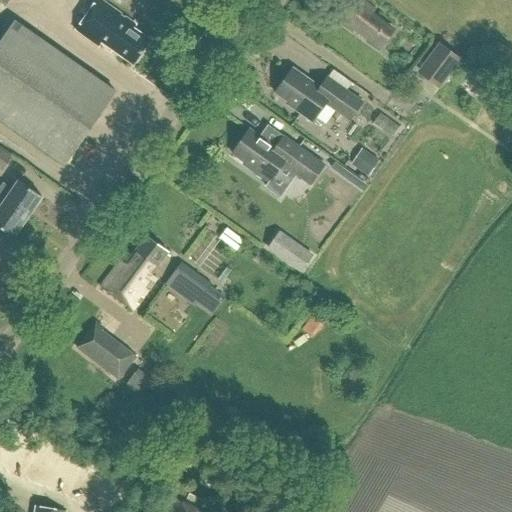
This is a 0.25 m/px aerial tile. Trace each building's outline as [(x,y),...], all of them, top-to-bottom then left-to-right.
[(133,65),(150,41),(133,29),(135,26),(99,0),(97,0),(75,31),(98,47),(101,43),(133,65)] [(378,51),(392,32),(370,16),(373,11),(357,0),(351,0),(336,21),(352,33),(354,31),(367,40),(366,42),(378,51)] [(0,121),(63,166),(115,92),(15,23),(0,43),(0,121)] [(418,72),(440,90),(463,60),(441,43),(418,72)] [(353,81),(335,68),(330,75),(349,88),(353,81)] [(350,122),(362,105),(325,79),(318,89),(291,70),(274,94),(286,103),(284,105),(310,123),(324,104),(350,122)] [(245,99),(239,110),(254,118),(260,108),(245,99)] [(377,104),(367,115),(385,131),(395,120),(377,104)] [(280,165),(291,173),(308,185),(321,167),(282,138),(274,149),(248,130),(230,155),(242,164),(241,166),(267,184),(280,165)] [(0,148),(0,169),(3,172),(13,157),(0,148)] [(362,149),(351,164),(368,175),(379,161),(362,149)] [(361,186),(343,173),(329,193),(347,206),(361,186)] [(0,197),(29,218),(42,199),(20,183),(13,193),(2,185),(0,187),(0,197)] [(279,213),(284,198),(270,194),(265,209),(279,213)] [(0,231),(13,241),(29,218),(0,197),(0,231)] [(316,254),(284,231),(270,249),(303,273),(316,254)] [(150,275),(167,252),(145,236),(118,272),(114,268),(100,286),(131,310),(155,278),(150,275)] [(212,284),(182,262),(173,274),(165,286),(196,307),(197,305),(213,316),(226,299),(209,288),(212,284)] [(76,348),(120,381),(138,357),(94,324),(76,348)] [(126,386),(141,397),(153,380),(138,369),(126,386)] [(194,487),(171,476),(165,490),(188,501),(194,487)] [(200,511),(169,496),(161,511),(200,511)]
